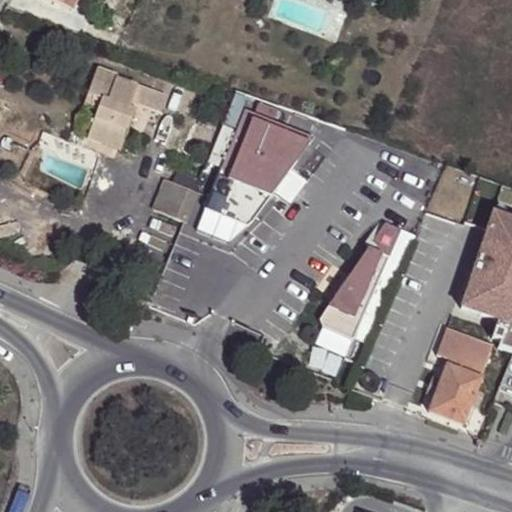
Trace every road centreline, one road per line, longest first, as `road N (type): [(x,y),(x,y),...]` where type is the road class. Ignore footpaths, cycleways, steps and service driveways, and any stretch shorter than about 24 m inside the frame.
road 1 (tertiary): [(211,483),(385,447)]
road 2 (tertiary): [(385,447),(339,435),(269,432),(216,409)]
road 3 (tertiary): [(385,447),(511,494)]
road 4 (tertiary): [(119,358),(0,298)]
